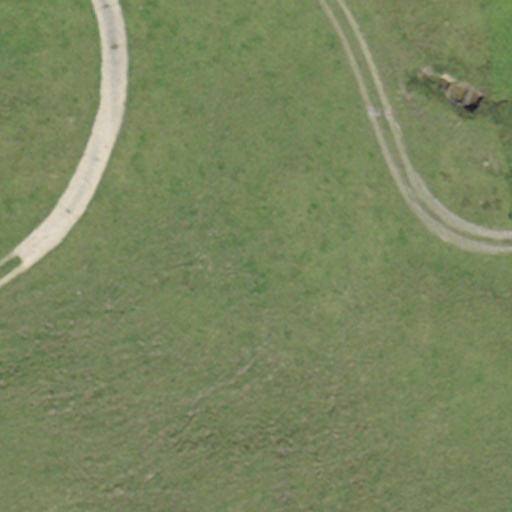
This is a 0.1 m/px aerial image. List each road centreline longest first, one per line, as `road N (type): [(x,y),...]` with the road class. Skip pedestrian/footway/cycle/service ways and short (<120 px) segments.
road 1 (track): [(0,280),(70,228),(127,113),(111,0)]
road 2 (track): [(335,0),(417,185),(457,239),(511,250)]
